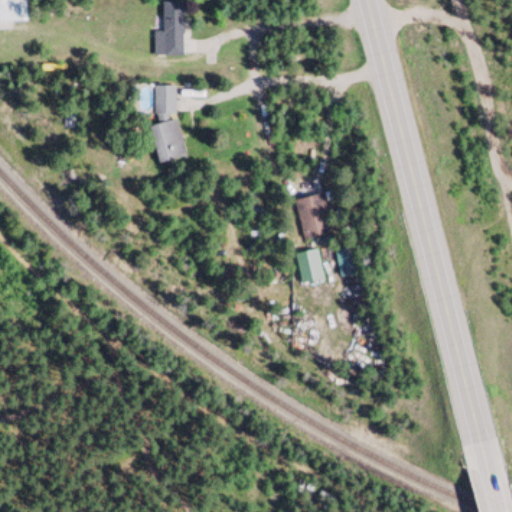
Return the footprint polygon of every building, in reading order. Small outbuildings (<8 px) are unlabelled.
[(0,0),(0,25),(25,25),(24,0),(0,0)] [(179,90),(155,90),(155,129),(154,129),(154,162),(179,162),(179,90)] [(331,235),(323,196),(295,203),(303,241),(331,235)] [(353,277),(350,248),(336,249),(339,278),(353,277)] [(324,279),(316,251),(294,256),(302,285),(324,279)]
